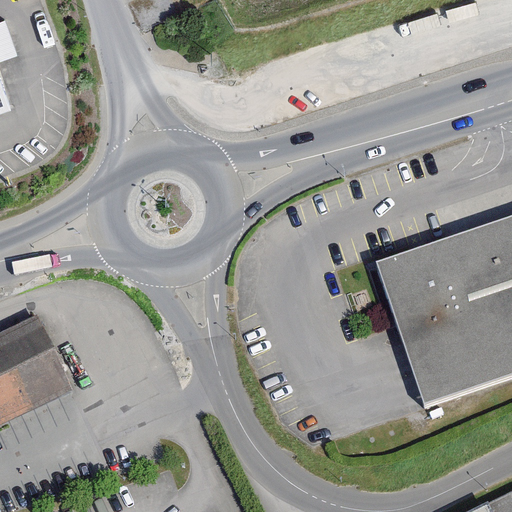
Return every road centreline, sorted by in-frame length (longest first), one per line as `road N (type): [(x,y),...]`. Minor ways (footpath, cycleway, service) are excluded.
road 1 (unclassified): [(511,458),(427,497),(332,503),(256,448),(220,376)]
road 2 (secondary): [(511,73),(209,166)]
road 3 (secondary): [(227,216),(322,168),(511,108)]
road 4 (unclassified): [(157,269),(186,340),(220,376)]
